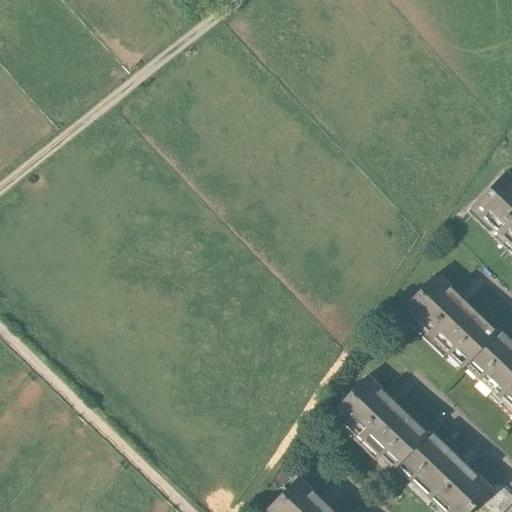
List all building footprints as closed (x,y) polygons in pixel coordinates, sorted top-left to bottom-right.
[(511,182),(503,174),(471,207),(511,246),(511,182)] [(457,296),(434,275),(402,309),(462,367),(464,365),(495,334),(465,305),(466,304),(458,295),(457,296)] [(511,345),(497,331),(495,334),(464,365),(511,411),(511,345)] [(426,436),(395,406),(395,405),(387,398),(387,399),(365,378),(332,411),(393,470),(395,467),(426,436)] [(459,462),(429,433),(426,436),(395,467),(441,511),(469,511),(489,491),(467,469),(467,468),(460,461),(459,462)] [(318,502),(295,480),(264,511),(322,511),(325,509),(326,508),(319,501),(318,502)] [(489,491),(469,511),(501,511),(511,501),(511,496),(498,483),(489,491)]
